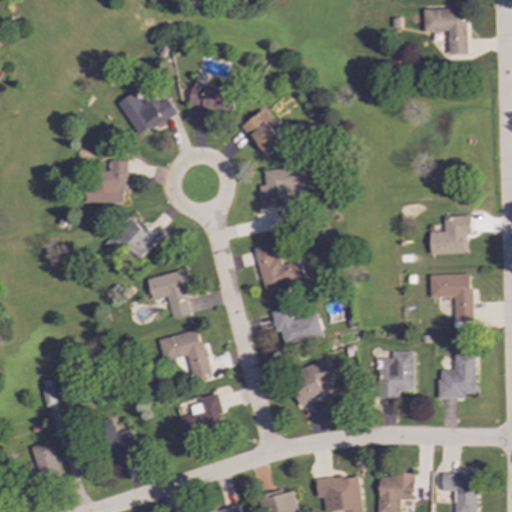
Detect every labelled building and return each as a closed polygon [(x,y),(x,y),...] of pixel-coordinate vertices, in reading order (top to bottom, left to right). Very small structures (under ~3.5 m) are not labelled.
[(449,55),(467,54),(465,8),(423,10),(424,31),(448,31),(449,55)] [(188,106),(232,111),(235,90),(190,85),(188,106)] [(117,102),(135,135),(175,114),(167,98),(158,103),(153,95),(139,103),(133,93),(117,102)] [(285,142),(261,110),(240,126),(265,158),(285,142)] [(84,202),(125,203),(125,161),(109,160),(109,173),(84,172),(84,202)] [(259,186),(260,208),(295,206),(295,198),(306,198),(304,167),(264,170),(264,185),(259,186)] [(157,237),(129,215),(105,245),(120,257),(125,251),(138,261),(157,237)] [(470,216),(443,217),(444,232),(429,233),(430,254),(467,253),(466,235),(471,235),(470,216)] [(254,248),(264,290),(305,280),(300,261),(281,265),(275,243),(254,248)] [(146,279),(151,300),(166,297),(171,318),(191,314),(181,270),(146,279)] [(454,297),(455,321),(473,321),(472,275),(429,275),(430,297),(454,297)] [(283,345),(322,337),(317,314),(291,320),(289,308),(270,311),(275,332),(280,331),(283,345)] [(157,339),(162,361),(186,356),(192,378),(209,374),(199,330),(157,339)] [(413,352),(392,352),(392,359),(381,359),(381,370),(378,370),(379,399),(399,399),(399,391),(414,391),(413,352)] [(439,399),(464,398),(464,394),(475,393),(474,354),(454,354),(454,370),(438,371),(439,399)] [(324,397),(319,383),(333,377),(325,359),(288,374),(301,406),(324,397)] [(223,429),(217,394),(198,398),(199,403),(189,405),(191,415),(178,417),(182,437),(223,429)] [(116,433),(111,419),(98,423),(109,463),(137,455),(130,429),(116,433)] [(30,447),(40,478),(59,472),(49,441),(30,447)] [(454,511),(476,511),(477,472),(442,471),(442,491),(455,491),(454,511)] [(378,511),(399,511),(399,500),(414,500),(414,473),(392,473),(392,477),(379,477),(378,511)] [(362,511),(357,475),(315,481),(317,498),(323,497),(324,511),(330,511),(342,510),(342,511),(362,511)] [(297,511),(293,489),(258,496),(261,511),(297,511)]
